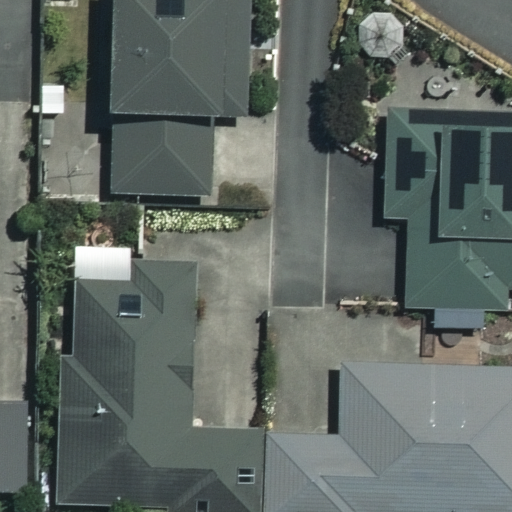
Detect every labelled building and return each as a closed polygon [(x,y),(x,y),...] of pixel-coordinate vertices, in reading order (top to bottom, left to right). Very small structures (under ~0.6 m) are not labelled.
[(235,0),(95,0),(95,113),(104,114),(103,194),(198,194),(199,117),(235,118),(235,0)] [(511,114),(381,110),(377,217),(403,218),(400,307),(495,310),(496,288),(511,288),(511,114)] [(255,511),(257,430),(184,429),(187,265),(123,264),(123,283),(69,282),(66,386),(54,386),(52,505),(160,507),(159,511),(255,511)] [(257,430),(255,511),(511,511),(511,368),(335,365),(334,432),(257,430)] [(0,488),(16,489),(16,404),(0,403),(0,488)]
